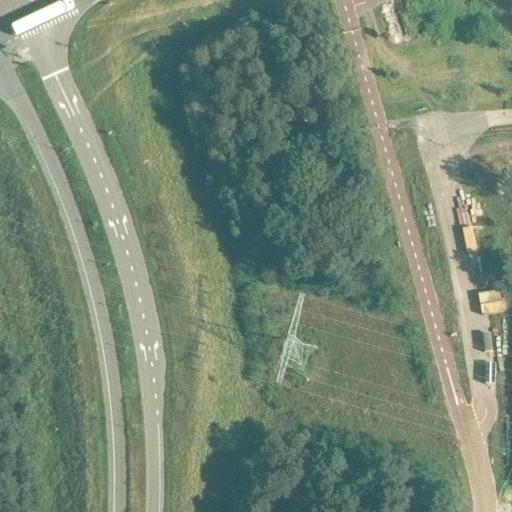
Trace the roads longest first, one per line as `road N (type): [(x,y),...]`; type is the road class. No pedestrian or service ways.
road 1 (unclassified): [(151,511),(150,386),(134,283),(99,172),(30,18)]
road 2 (unclassified): [(0,63),(43,146),(88,265),(116,410),(118,511)]
road 3 (unclassified): [(485,511),(465,434),(481,421),(485,400),(432,134)]
